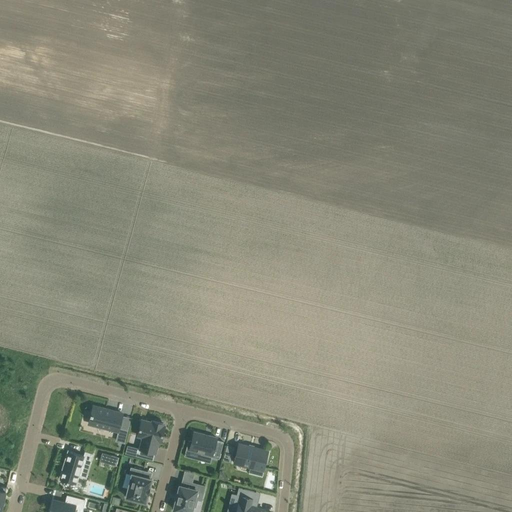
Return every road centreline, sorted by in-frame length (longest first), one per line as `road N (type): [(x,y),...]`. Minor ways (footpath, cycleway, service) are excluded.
road 1 (residential): [(182,408),(52,379),(42,389),(12,511)]
road 2 (residential): [(283,511),(288,441),(182,408)]
